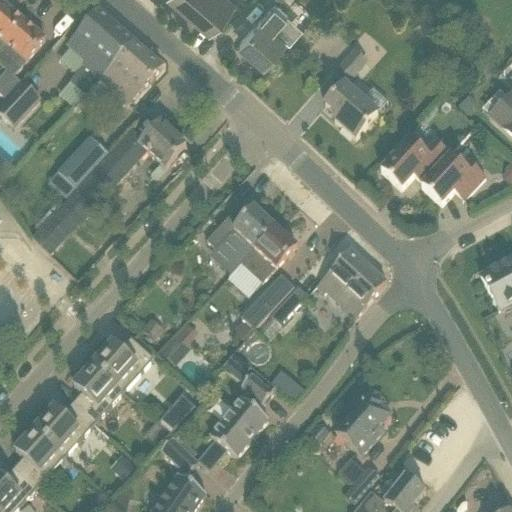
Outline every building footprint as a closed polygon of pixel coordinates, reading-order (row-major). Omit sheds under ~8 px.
[(173,0),(210,32),(236,2),(233,0),(173,0)] [(262,18),(240,42),(264,63),(286,39),(275,29),(288,14),(275,2),(262,18)] [(24,26),(4,8),(0,12),(0,54),(6,47),(24,26)] [(70,87),(60,99),(76,113),(87,101),(90,98),(92,96),(103,83),(135,48),(100,17),(89,29),(68,52),(71,55),(87,68),(86,69),(77,80),(70,87)] [(0,69),(8,76),(0,84),(0,99),(6,105),(22,88),(14,81),(21,73),(46,44),(24,26),(6,47),(0,54),(0,69)] [(103,83),(101,85),(127,108),(130,110),(164,72),(136,47),(135,48),(103,83)] [(354,56),(336,76),(348,86),(365,66),(354,56)] [(23,90),(0,114),(0,117),(16,132),(41,105),(23,90)] [(345,90),(326,112),(338,122),(335,126),(357,145),(369,131),(367,130),(378,118),(345,90)] [(490,119),(503,132),(511,139),(511,97),(511,96),(490,119)] [(474,117),(473,105),(469,101),(459,111),(470,121),(474,117)] [(133,135),(68,206),(87,223),(148,157),(166,175),(178,162),(177,160),(187,150),(160,125),(143,144),(133,135)] [(390,157),(380,169),(384,173),(382,176),(402,195),(414,182),(423,190),(427,185),(451,160),(439,148),(432,155),(415,139),(411,144),(395,161),(390,157)] [(90,142),(58,178),(76,194),(108,159),(90,142)] [(423,190),(422,191),(442,210),(454,197),(464,206),(468,202),(486,182),(472,169),(471,170),(456,156),(452,161),(451,160),(427,185),(423,190)] [(67,204),(76,194),(58,178),(49,187),(67,204)] [(236,215),(207,246),(216,254),(217,255),(237,274),(242,269),(256,254),(277,232),(255,212),(245,223),(236,215)] [(237,274),(228,284),(249,304),(263,289),(277,273),(297,252),(277,232),(256,254),(242,269),(237,274)] [(351,255),(317,291),(325,298),(326,296),(337,306),(369,271),(351,255)] [(511,265),(482,281),(499,315),(511,308),(511,265)] [(369,271),(337,306),(344,312),(342,314),(355,326),(387,288),(369,271)] [(282,280),(242,322),(255,334),(295,292),(282,280)] [(299,292),(271,321),(272,322),(279,329),(281,331),(308,301),(299,292)] [(154,346),(163,335),(150,325),(141,335),(154,346)] [(243,326),(234,336),(244,346),(254,335),(243,326)] [(175,371),(189,355),(175,342),(161,358),(175,371)] [(91,367),(125,397),(154,364),(132,344),(122,356),(113,348),(106,355),(103,353),(91,367)] [(125,397),(91,367),(78,381),(81,383),(74,391),(83,398),(73,409),(95,429),(125,397)] [(243,404),(211,442),(237,463),(269,425),(258,416),(263,410),(274,397),(253,380),(242,393),(248,398),(243,404)] [(295,406),(304,395),(294,386),(284,397),(295,406)] [(372,399),(337,440),(339,441),(346,448),(356,457),(361,462),(385,434),(380,430),(386,422),(389,419),(381,412),(384,409),(381,403),(372,399)] [(172,439),(195,412),(183,401),(159,427),(172,439)] [(331,416),(341,425),(350,414),(340,405),(331,416)] [(95,429),(73,409),(63,420),(55,413),(48,420),(45,418),(32,431),(66,462),(95,429)] [(319,428),(311,440),(321,448),(330,438),(319,428)] [(66,462),(32,431),(20,445),(23,448),(16,455),(25,463),(15,474),(37,494),(66,462)] [(178,440),(174,443),(181,450),(185,446),(178,440)] [(161,456),(188,482),(200,469),(181,450),(174,443),(161,456)] [(136,471),(123,459),(111,473),(124,484),(136,471)] [(338,479),(351,490),(363,477),(350,466),(338,479)] [(369,472),(344,500),(355,509),(379,480),(369,472)] [(21,511),(37,494),(15,474),(5,485),(0,480),(0,511),(21,511)] [(156,511),(198,511),(207,499),(179,480),(156,511)] [(372,497),(363,508),(368,511),(414,511),(427,497),(406,481),(385,508),(372,497)] [(104,511),(110,506),(98,495),(90,505),(97,511),(104,511)]
